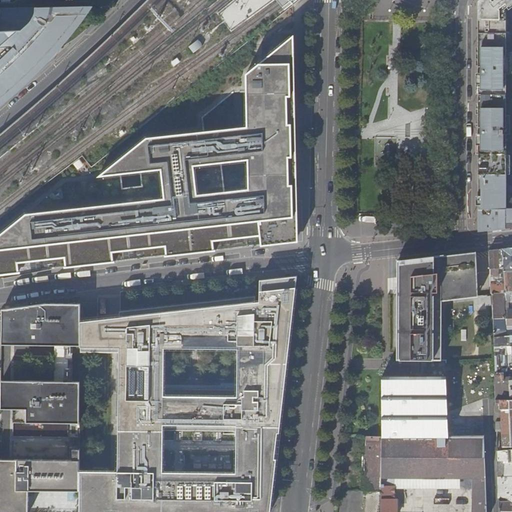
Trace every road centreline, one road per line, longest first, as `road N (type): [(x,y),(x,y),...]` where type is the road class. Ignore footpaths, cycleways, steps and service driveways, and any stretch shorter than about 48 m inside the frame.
road 1 (tertiary): [(323,258),(0,294)]
road 2 (tertiary): [(323,258),(330,0)]
road 3 (tertiary): [(291,511),(323,258)]
road 4 (residential): [(460,239),(463,0)]
road 5 (residential): [(0,116),(131,0)]
road 6 (tertiary): [(460,239),(323,258)]
